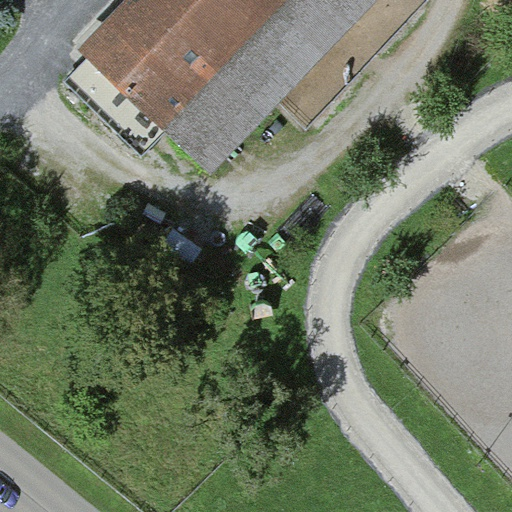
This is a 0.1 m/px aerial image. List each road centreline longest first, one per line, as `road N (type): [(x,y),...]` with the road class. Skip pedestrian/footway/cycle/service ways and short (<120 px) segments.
road 1 (track): [(457,0),(451,28),(414,82),(352,152),(291,193),(245,211),(172,198),(113,174),(0,77)]
road 2 (track): [(395,103),(503,212)]
